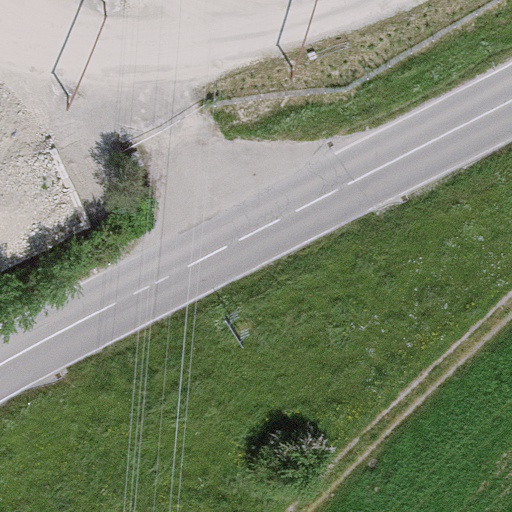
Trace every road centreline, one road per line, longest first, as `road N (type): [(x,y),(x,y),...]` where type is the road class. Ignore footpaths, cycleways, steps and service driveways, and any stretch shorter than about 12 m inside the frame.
road 1 (primary): [(0,362),(511,92)]
road 2 (track): [(303,511),(511,311)]
